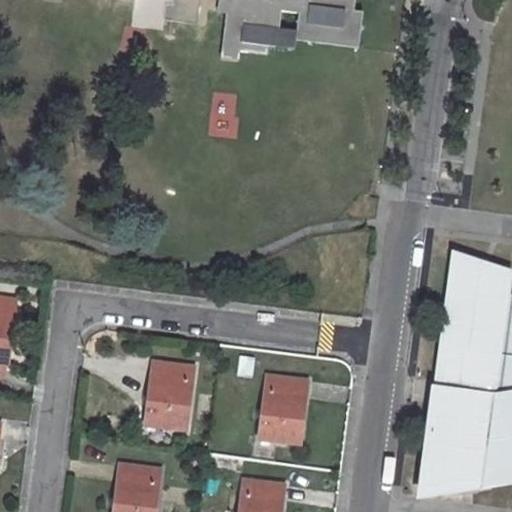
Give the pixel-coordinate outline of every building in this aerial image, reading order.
[(218,0),(217,13),(225,14),(225,13),(226,11),(228,9),(229,8),(231,7),(233,6),(234,6),(236,6),(236,0),(218,0)] [(229,8),(228,9),(226,11),(225,13),(225,14),(222,42),(241,44),(239,52),(266,55),(267,48),(294,52),(296,41),(358,49),(363,13),(353,11),(354,0),(236,0),(236,6),(234,6),(233,6),(231,7),(229,8)] [(222,42),(220,58),(238,61),(239,52),(241,44),(222,42)] [(511,300),(506,300),(509,275),(455,258),(443,349),(448,350),(440,403),(436,403),(424,490),(481,478),(486,469),(511,465),(511,300)] [(6,363),(7,363),(13,315),(10,315),(12,300),(0,298),(0,369),(5,370),(6,363)] [(241,357),(241,377),(256,377),(256,357),(241,357)] [(151,378),(145,424),(185,430),(193,366),(155,362),(153,378),(151,378)] [(266,376),(260,439),(299,444),(306,397),(303,396),(304,380),(266,376)] [(198,421),(211,423),(216,394),(203,392),(198,421)] [(117,480),(113,511),(154,511),(160,469),(122,465),(120,480),(117,480)] [(280,511),(281,501),(279,501),(281,484),(243,479),(239,511),(280,511)]
